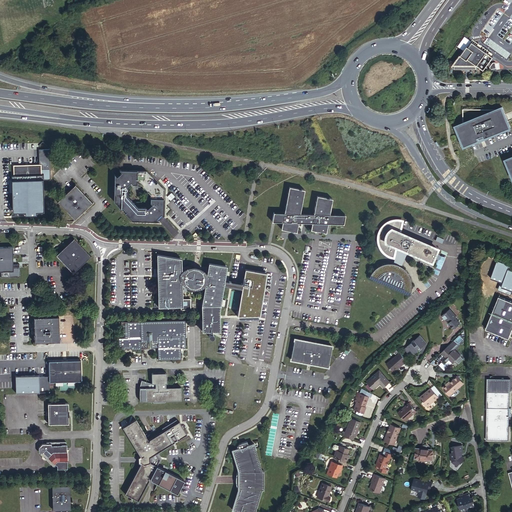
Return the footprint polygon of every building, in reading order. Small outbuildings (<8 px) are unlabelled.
[(455,65),(455,66),(455,69),(468,69),(468,68),(470,68),(470,69),(476,69),(476,66),(474,65),(474,64),(474,63),(475,63),(484,69),(489,62),(493,56),(464,36),(458,46),(464,51),(455,65)] [(503,106),(457,125),(465,145),(511,127),(503,106)] [(13,165),(14,211),(42,210),(40,164),(13,165)] [(139,166),(121,166),(123,168),(118,173),(116,171),(115,190),(118,190),(118,198),(125,204),(129,209),(135,216),(144,216),(144,218),(162,218),(159,216),(165,210),(167,213),(168,195),(165,194),(165,187),(158,180),(153,175),(147,168),(139,169),(139,166)] [(147,166),(139,166),(139,169),(147,168),(153,175),(155,174),(147,166)] [(160,179),(158,180),(165,187),(165,194),(168,195),(167,186),(160,179)] [(274,210),(272,221),(282,221),(281,228),(296,231),(299,221),(305,221),(312,222),(311,229),(326,232),(328,223),(343,223),(346,213),(330,212),(334,196),(318,193),(315,212),(301,211),(305,187),(290,185),(285,211),(274,210)] [(72,186),(54,203),(72,221),(89,204),(72,186)] [(123,206),(125,204),(118,198),(118,190),(115,190),(115,198),(123,206)] [(135,218),(144,218),(144,216),(135,216),(129,209),(127,210),(135,218)] [(439,247),(401,230),(404,220),(399,218),(391,219),(384,223),(380,229),(377,235),(377,242),(380,249),(385,254),(389,257),(395,258),(398,246),(408,250),(433,261),(436,255),(437,256),(439,256),(440,255),(440,253),(440,252),(439,250),(438,250),(439,247)] [(73,240),(56,257),(74,274),(91,257),(73,240)] [(0,244),(0,269),(0,270),(0,275),(19,275),(19,262),(12,262),(12,245),(0,244)] [(395,258),(394,262),(396,263),(399,264),(401,266),(408,250),(398,246),(395,258)] [(227,277),(226,276),(228,266),(212,264),(209,278),(206,277),(204,272),(199,269),(194,268),(189,270),(186,274),(182,273),(182,259),(159,255),(160,270),(158,270),(159,272),(159,273),(160,274),(161,275),(162,275),(162,278),(160,278),(160,300),(159,300),(159,308),(184,307),(184,300),(183,300),(182,279),(185,280),(187,285),(191,288),(197,288),(202,287),(205,283),(208,283),(205,299),(204,299),(203,306),(204,306),(222,306),(223,302),(222,301),(225,284),(223,284),(223,281),(224,281),(225,281),(226,281),(226,280),(227,280),(227,279),(227,277)] [(409,274),(406,269),(401,266),(399,264),(396,263),(394,262),(391,262),(385,263),(379,265),(374,269),(371,273),(369,276),(409,293),(410,289),(411,285),(410,279),(409,274)] [(511,303),(496,297),(483,329),(506,339),(509,332),(511,333),(511,303)] [(222,306),(204,306),(205,321),(204,321),(204,332),(222,331),(222,329),(221,329),(220,311),(222,311),(222,306)] [(447,310),(439,318),(443,323),(445,321),(447,324),(446,325),(451,331),(458,325),(453,319),(454,318),(447,310)] [(33,319),(34,344),(60,343),(58,318),(33,319)] [(187,319),(141,320),(141,335),(187,333),(187,335),(187,319)] [(141,338),(141,335),(141,320),(136,320),(134,320),(127,321),(127,337),(121,337),(118,337),(119,349),(141,349),(141,346),(148,347),(148,342),(141,342),(141,338)] [(152,334),(152,338),(158,337),(158,341),(152,342),(152,346),(158,346),(158,358),(168,358),(167,359),(173,359),(173,357),(182,358),(181,347),(181,346),(187,346),(187,335),(187,333),(152,334)] [(418,337),(407,348),(410,352),(408,354),(411,357),(425,344),(418,337)] [(331,347),(293,340),(289,361),(327,368),(331,347)] [(442,352),(434,360),(439,365),(440,364),(443,367),(446,370),(448,368),(453,363),(446,355),(445,356),(442,352)] [(407,363),(399,354),(386,365),(393,374),(402,365),(403,366),(407,363)] [(16,393),(28,393),(52,392),(51,382),(83,381),(82,361),(49,362),(49,376),(39,377),(39,376),(16,376),(16,393)] [(147,385),(148,399),(154,398),(154,401),(166,400),(167,398),(183,398),(182,385),(167,385),(167,372),(152,372),(153,381),(159,381),(159,385),(147,385)] [(372,379),(367,384),(372,390),(379,384),(382,389),(388,384),(379,373),(371,378),(372,379)] [(444,385),(439,389),(446,397),(461,385),(455,378),(445,386),(444,385)] [(439,396),(441,394),(433,384),(431,386),(439,396)] [(421,395),(417,399),(424,407),(431,401),(432,402),(436,399),(429,390),(422,396),(421,395)] [(507,410),(509,410),(507,408),(507,393),(485,392),(484,440),(507,441),(507,416),(509,415),(507,414),(507,410)] [(354,402),(351,410),(361,414),(362,409),(361,408),(365,396),(357,393),(355,397),(353,397),(352,401),(354,402)] [(49,404),(49,423),(71,423),(70,403),(49,404)] [(406,405),(396,413),(404,422),(413,413),(406,405)] [(147,438),(137,417),(124,423),(141,457),(122,490),(135,497),(146,477),(145,476),(147,475),(148,477),(174,492),(174,490),(175,489),(176,487),(176,485),(177,485),(178,483),(179,481),(180,480),(181,479),(155,463),(159,456),(156,450),(172,442),(166,429),(147,438)] [(342,432),(340,436),(350,439),(351,436),(353,436),(358,423),(347,419),(343,432),(342,432)] [(389,425),(384,440),(393,444),(398,429),(389,425)] [(235,449),(229,450),(237,471),(237,476),(235,476),(235,484),(237,484),(237,490),(230,510),(235,511),(253,511),(261,490),(263,491),(262,469),(260,469),(251,443),(245,445),(244,441),(237,443),(236,444),(235,444),(235,445),(234,446),(235,449)] [(58,466),(59,471),(68,471),(68,460),(66,461),(66,452),(67,452),(67,442),(47,443),(47,444),(43,445),(39,448),(40,451),(42,453),(41,455),(45,459),(46,457),(48,459),(47,460),(54,467),(58,466)] [(424,445),(423,454),(439,455),(440,446),(424,445)] [(452,453),(454,462),(459,466),(462,461),(464,461),(466,458),(463,455),(462,454),(463,454),(463,452),(464,452),(463,445),(453,447),(454,453),(452,453)] [(332,451),(330,457),(343,462),(344,458),(342,458),(345,450),(336,446),(336,447),(334,452),(332,451)] [(376,466),(378,467),(386,469),(391,455),(384,452),(383,456),(380,455),(378,458),(380,459),(379,461),(378,461),(376,466)] [(328,462),(324,474),(334,478),(336,472),(337,473),(339,466),(333,464),(328,462)] [(384,479),(373,474),(371,480),(372,480),(369,490),(378,494),(384,479)] [(416,480),(413,479),(410,490),(418,492),(417,497),(423,499),(425,494),(427,489),(429,489),(431,484),(423,482),(423,483),(416,481),(416,480)] [(319,483),(314,497),(325,502),(328,497),(325,496),(329,487),(319,483)] [(54,485),(55,509),(72,508),(71,485),(54,485)] [(455,503),(458,510),(464,508),(464,509),(473,506),(471,500),(472,499),(471,495),(468,496),(467,493),(455,497),(457,502),(455,503)] [(356,508),(354,511),(364,511),(366,511),(369,506),(357,502),(355,507),(356,508)]
